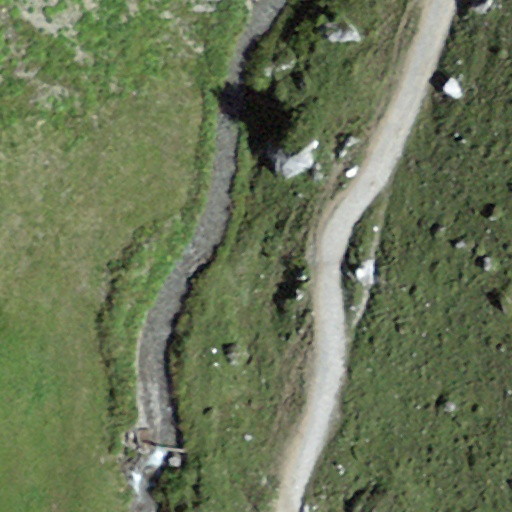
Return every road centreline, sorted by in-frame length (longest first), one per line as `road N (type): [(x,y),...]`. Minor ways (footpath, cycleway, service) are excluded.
road 1 (track): [(449,0),(384,174),(343,218),(330,267),(337,378),(293,511)]
road 2 (track): [(58,511),(102,229),(114,74)]
